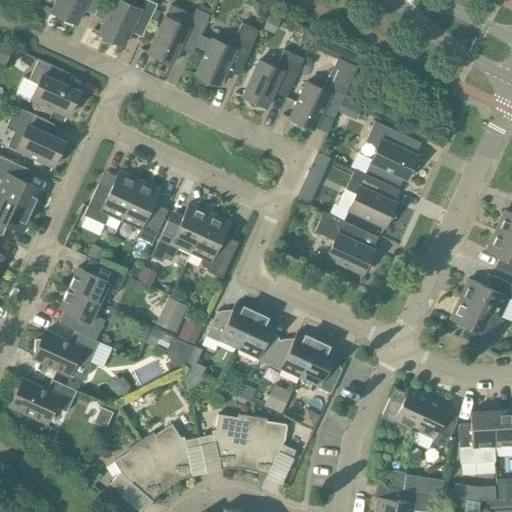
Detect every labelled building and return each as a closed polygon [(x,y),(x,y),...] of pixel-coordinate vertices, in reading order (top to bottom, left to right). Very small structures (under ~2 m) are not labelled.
[(57,0),(52,12),(77,23),(83,9),(85,4),(96,9),(94,14),(95,14),(101,0),(57,0)] [(121,0),(114,0),(99,34),(124,45),(130,31),(133,26),(144,31),(141,36),(142,36),(158,3),(150,0),(134,0),(133,5),(121,0)] [(165,16),(148,53),(154,55),(154,59),(156,62),(160,64),(164,64),(168,62),(173,64),(180,48),(182,45),(193,50),(191,53),(192,54),(210,15),(197,9),(194,16),(187,13),(170,5),(165,16)] [(241,23),(233,42),(231,41),(229,46),(212,38),(196,74),(220,86),(227,70),(239,76),(251,50),(250,50),(258,31),(241,23)] [(304,59),(284,49),(276,68),(260,60),(243,96),(267,108),(274,92),(286,97),(304,59)] [(307,82),(290,118),(295,121),(295,125),(306,130),(309,127),(314,129),(322,114),(323,110),(334,115),(333,119),(334,119),(345,94),(358,67),(338,57),(325,84),(323,89),(307,82)] [(64,70),(39,59),(29,79),(38,83),(31,99),(68,116),(79,91),(58,81),(64,70)] [(361,108),(343,100),(338,112),(356,120),(361,108)] [(49,121),(16,105),(6,127),(15,131),(8,145),(53,166),(65,142),(44,132),(49,121)] [(408,136),(375,121),(366,141),(378,147),(367,170),(399,185),(403,178),(406,179),(418,155),(403,148),(408,136)] [(317,153),(309,171),(321,177),(329,158),(317,153)] [(0,185),(0,194),(33,210),(43,189),(23,180),(28,168),(0,155),(0,178),(3,180),(0,185)] [(386,183),(355,169),(346,189),(356,193),(348,210),(385,227),(396,202),(381,195),(386,183)] [(88,210),(85,215),(105,224),(116,230),(117,227),(121,220),(140,180),(119,171),(110,190),(99,185),(88,210)] [(140,180),(121,220),(140,229),(136,237),(152,244),(166,215),(151,208),(160,189),(140,180)] [(23,231),(33,210),(0,194),(0,230),(4,222),(23,231)] [(158,242),(151,257),(163,262),(165,258),(169,260),(173,259),(179,247),(191,253),(210,212),(190,203),(181,222),(169,217),(158,242)] [(511,213),(505,210),(496,230),(511,237),(511,213)] [(210,212),(191,253),(203,258),(201,260),(202,265),(207,267),(206,270),(223,277),(236,248),(221,241),(224,234),(230,222),(210,212)] [(364,230),(324,212),(315,232),(334,241),(327,257),(363,274),(374,250),(359,242),(364,230)] [(511,237),(496,230),(486,250),(506,259),(501,270),(511,275),(511,237)] [(78,267),(68,287),(100,302),(105,289),(117,294),(126,274),(94,260),(89,272),(78,267)] [(460,298),(500,317),(509,298),(511,299),(511,284),(494,276),(488,287),(469,278),(460,298)] [(94,315),(100,302),(68,287),(59,308),(70,313),(64,325),(75,330),(96,340),(105,320),(94,315)] [(154,322),(174,332),(187,306),(167,296),(154,322)] [(500,317),(460,298),(450,319),(470,328),(464,339),(490,350),(495,339),(491,337),(500,317)] [(239,349),(256,312),(236,303),(229,316),(218,311),(206,336),(219,342),(220,340),(239,349)] [(257,359),(269,365),(280,340),(269,335),(276,321),(256,312),(239,349),(257,357),(257,359)] [(34,354),(33,356),(70,374),(82,379),(87,376),(90,368),(89,363),(99,342),(96,340),(75,330),(69,342),(45,331),(40,340),(34,339),(34,354)] [(282,369),(300,377),(317,341),(297,331),(291,345),(280,340),(269,365),(281,370),(282,369)] [(337,350),(317,341),(300,377),(319,386),(318,388),(331,394),(343,369),(331,363),(337,350)] [(203,379),(184,370),(189,391),(203,379)] [(12,401),(11,405),(47,422),(55,406),(67,412),(77,390),(52,379),(47,390),(22,379),(18,388),(12,388),(12,401)] [(271,384),(264,406),(283,412),(289,390),(271,384)] [(415,428),(429,397),(409,388),(404,398),(393,393),(381,417),(394,424),(396,419),(415,428)] [(450,407),(429,397),(415,428),(434,437),(432,441),(445,447),(457,423),(445,417),(450,407)] [(511,409),(493,410),(495,445),(511,444),(511,409)] [(494,445),(495,445),(493,410),(470,412),(471,423),(460,424),(458,427),(460,463),(495,462),(494,445)] [(232,468),(245,469),(253,416),(238,414),(238,415),(239,415),(238,417),(218,414),(216,430),(212,430),(213,434),(199,437),(201,446),(215,443),(220,467),(219,467),(219,469),(232,468)] [(253,416),(245,469),(257,472),(269,477),(270,475),(268,475),(279,452),(292,458),(296,450),(283,444),(284,440),(287,424),(266,421),(267,419),(267,420),(268,418),(253,416)] [(141,440),(171,485),(182,479),(194,474),(194,473),(192,473),(187,449),(201,446),(199,437),(185,440),(184,436),(181,437),(172,424),(155,435),(154,433),(155,433),(154,432),(141,440)] [(160,493),(171,485),(141,440),(129,448),(130,449),(131,451),(114,462),(121,472),(111,483),(110,482),(109,483),(123,494),(132,483),(151,500),(150,501),(151,502),(160,493)] [(101,476),(92,468),(84,477),(94,485),(101,476)] [(389,486),(403,489),(405,478),(406,472),(391,469),(389,486)] [(511,498),(511,477),(496,479),(498,499),(511,498)] [(405,478),(403,489),(422,492),(424,481),(405,478)] [(494,485),(478,486),(454,482),(452,496),(479,500),(495,499),(494,485)] [(403,489),(389,486),(382,485),(380,497),(377,511),(411,511),(412,508),(430,511),(433,494),(422,492),(403,489)] [(497,511),(511,511),(511,510),(511,500),(489,501),(490,511),(497,511)]
